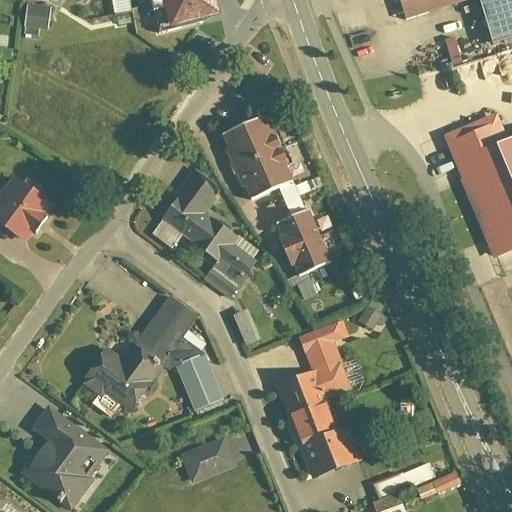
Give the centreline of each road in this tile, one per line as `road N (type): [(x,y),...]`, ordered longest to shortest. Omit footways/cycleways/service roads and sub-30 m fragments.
road 1 (secondary): [(511,511),(289,0)]
road 2 (residential): [(285,511),(201,305),(96,231)]
road 3 (residential): [(284,0),(259,16),(96,231)]
road 4 (residential): [(96,231),(0,360)]
